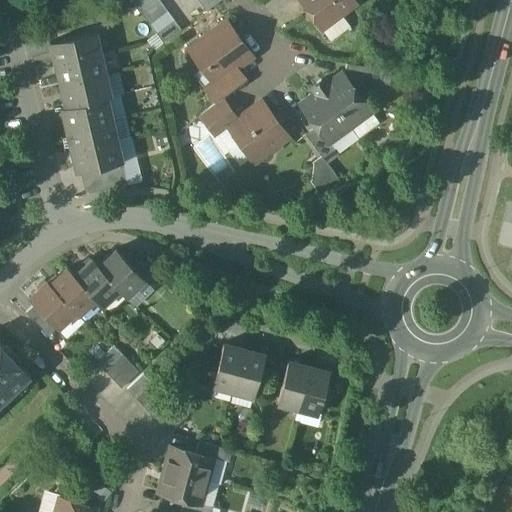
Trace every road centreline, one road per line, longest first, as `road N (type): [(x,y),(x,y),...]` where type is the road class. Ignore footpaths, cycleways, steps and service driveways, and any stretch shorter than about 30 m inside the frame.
road 1 (tertiary): [(442,264),(511,0)]
road 2 (residential): [(0,302),(145,453),(124,511)]
road 3 (residential): [(67,229),(5,9)]
road 4 (residential): [(410,273),(201,234)]
road 5 (residential): [(201,234),(220,251),(393,320)]
road 6 (tertiary): [(374,511),(417,349)]
road 7 (residential): [(201,234),(120,217),(67,229)]
